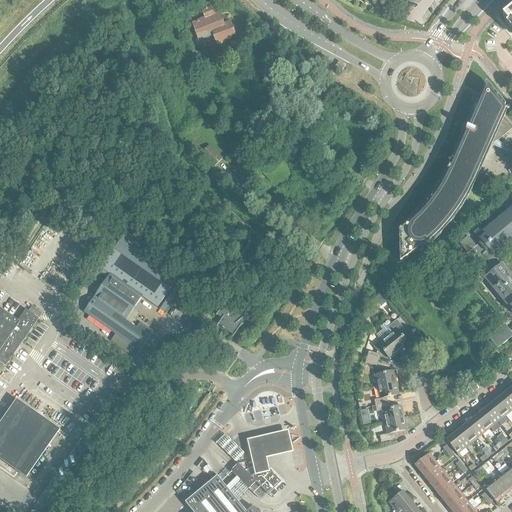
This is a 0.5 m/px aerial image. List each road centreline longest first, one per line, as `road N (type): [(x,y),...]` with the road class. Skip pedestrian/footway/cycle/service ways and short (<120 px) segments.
road 1 (secondary): [(402,107),(399,148),(335,255),(297,371)]
road 2 (secondary): [(317,372),(351,262),(412,156),(420,107)]
road 3 (unclassified): [(140,511),(252,376),(297,371)]
road 4 (tertiary): [(263,6),(385,78)]
